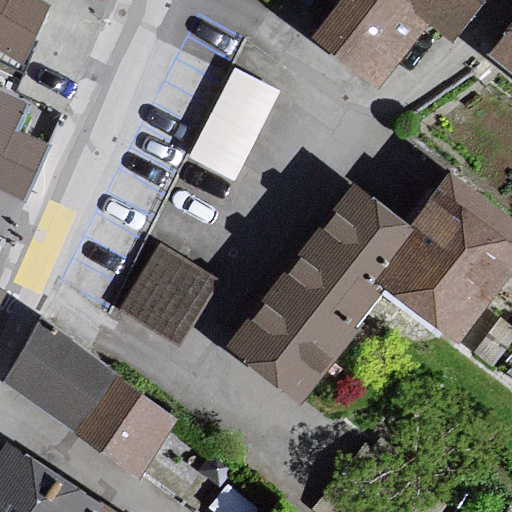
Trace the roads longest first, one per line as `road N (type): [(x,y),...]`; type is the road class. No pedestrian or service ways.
road 1 (unknown): [(208,0),(269,34),(318,94),(351,106),(388,100),(511,2)]
road 2 (residential): [(66,169),(133,0)]
road 3 (residential): [(0,338),(66,169)]
